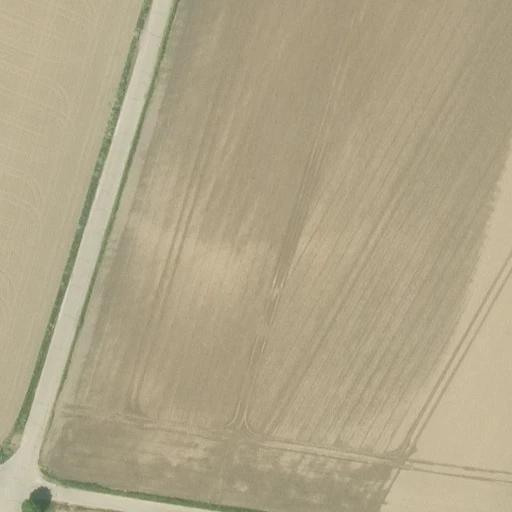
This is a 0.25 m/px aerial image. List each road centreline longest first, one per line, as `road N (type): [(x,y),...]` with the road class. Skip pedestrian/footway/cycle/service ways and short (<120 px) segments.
road 1 (unclassified): [(17,488),(159,0)]
road 2 (unclassified): [(17,488),(173,511)]
